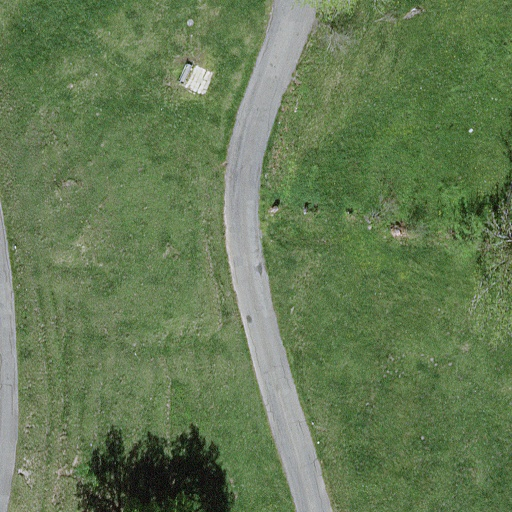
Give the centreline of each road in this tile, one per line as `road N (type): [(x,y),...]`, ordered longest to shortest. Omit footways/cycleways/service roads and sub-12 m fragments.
road 1 (unclassified): [(312,511),(239,210),(265,97),(300,0)]
road 2 (unclassified): [(0,313),(7,390),(0,446)]
